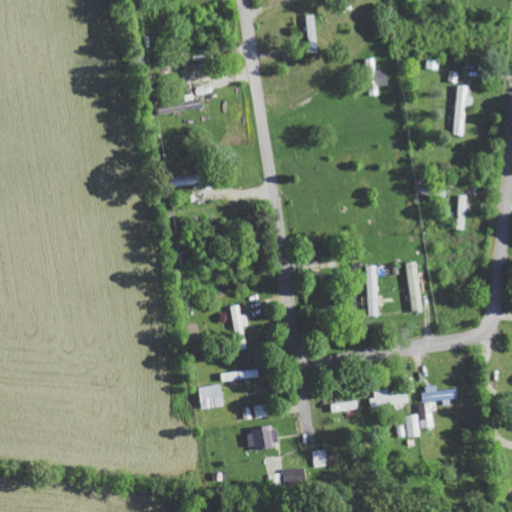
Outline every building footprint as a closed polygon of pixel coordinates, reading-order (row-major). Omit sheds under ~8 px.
[(306,15),(309,45),(319,44),(316,14),(306,15)] [(379,70),(381,86),(391,85),(389,69),(379,70)] [(466,135),(467,106),(474,106),(475,97),(469,97),(470,85),(456,85),(454,135),(466,135)] [(161,113),(205,110),(204,99),(197,100),(197,98),(161,101),(161,113)] [(206,179),(203,172),(180,180),(182,187),(206,179)] [(467,230),(468,196),(458,195),(457,230),(467,230)] [(406,263),(411,311),(424,310),(419,262),(406,263)] [(379,266),(369,266),(370,314),(381,314),(379,266)] [(243,315),(242,305),(231,306),(235,336),(246,335),(244,327),(250,326),(249,315),(243,315)] [(221,372),(222,381),(261,379),(261,370),(221,372)] [(199,388),(202,409),(226,406),(223,384),(199,388)] [(458,389),(438,391),(438,388),(421,390),(423,402),(443,400),(444,406),(452,405),(451,400),(459,399),(458,389)] [(390,395),(390,390),(375,390),(375,398),(369,398),(369,407),(410,406),(410,394),(390,395)] [(331,405),(332,413),(360,408),(359,400),(331,405)] [(434,427),(433,411),(437,410),(437,402),(418,403),(419,416),(405,416),(406,437),(420,437),(420,428),(434,427)] [(257,406),(258,418),(270,416),(269,404),(257,406)] [(278,427),(256,428),(257,450),(279,449),(278,427)] [(328,467),(327,450),(313,451),(314,467),(328,467)] [(286,471),(288,488),(309,485),(306,467),(286,471)]
